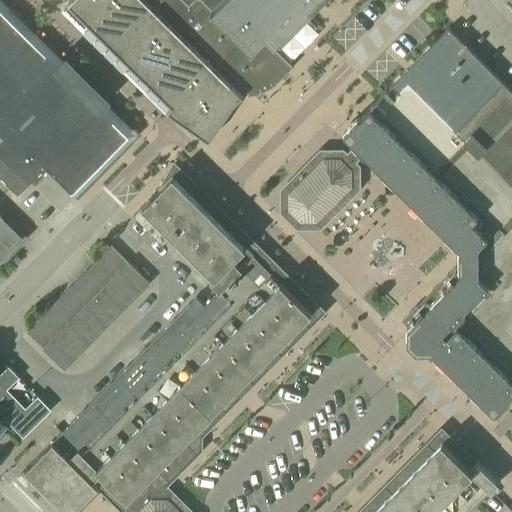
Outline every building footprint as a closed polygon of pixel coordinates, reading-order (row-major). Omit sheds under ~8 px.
[(0,0),(0,67),(34,33),(0,0)] [(89,23),(111,0),(69,0),(68,2),(89,23)] [(146,0),(111,0),(89,23),(109,43),(149,3),(146,0)] [(156,0),(247,89),(248,88),(255,86),(258,85),(262,84),(265,82),(268,80),(271,78),(274,75),(277,73),(288,61),(292,66),(293,65),(275,47),(321,0),(156,0)] [(170,23),(149,3),(109,43),(130,64),(170,23)] [(242,94),(170,23),(130,64),(171,104),(208,129),(233,104),(242,94)] [(448,27),(360,116),(359,132),(472,243),(472,276),(445,304),(444,303),(423,325),(423,331),(425,334),(430,333),(461,363),(494,395),(502,386),(502,387),(503,386),(508,391),(508,392),(508,394),(510,394),(511,391),(511,185),(455,130),(503,82),(448,27)] [(34,33),(0,67),(0,149),(69,79),(55,65),(61,59),(34,33)] [(30,152),(86,95),(69,79),(0,149),(0,176),(14,191),(41,164),(30,152)] [(98,107),(86,95),(30,152),(41,164),(98,107)] [(98,107),(41,164),(74,196),(89,181),(83,176),(125,134),(98,107)] [(317,163),(314,159),(290,183),(293,187),(288,193),(288,209),(300,221),(316,220),(352,185),(351,169),(340,157),(323,157),(317,163)] [(196,296),(62,432),(25,469),(26,470),(68,511),(70,511),(96,487),(97,486),(92,481),(92,480),(100,472),(101,472),(112,483),(112,482),(127,496),(148,475),(190,433),(310,311),(307,309),(307,308),(304,306),(304,301),(290,287),(285,287),(281,283),(281,278),(269,266),(264,266),(262,264),(253,255),(173,174),(169,178),(166,184),(161,182),(158,188),(133,215),(162,244),(168,238),(210,280),(209,281),(210,281),(211,281),(219,289),(204,304),(196,296)] [(0,216),(0,256),(20,236),(0,216)] [(128,261),(112,246),(111,245),(102,253),(119,270),(128,261)] [(119,270),(102,253),(94,262),(111,279),(119,270)] [(110,279),(132,300),(150,282),(128,261),(119,270),(111,279),(110,279)] [(94,262),(85,271),(102,287),(110,279),(111,279),(94,262)] [(102,287),(85,271),(77,279),(93,296),(102,287)] [(77,279),(68,288),(85,304),(93,296),(77,279)] [(110,279),(102,287),(93,296),(115,317),(132,300),(110,279)] [(76,313),(77,313),(85,304),(68,288),(60,297),(76,313)] [(93,296),(85,304),(77,313),(98,334),(115,317),(93,296)] [(76,313),(60,297),(51,305),(68,322),(76,313)] [(68,322),(51,305),(43,314),(59,330),(60,330),(68,322)] [(76,313),(68,322),(60,330),(66,336),(82,351),(98,334),(77,313),(76,313)] [(59,330),(43,314),(34,323),(51,339),(59,330)] [(51,339),(34,323),(26,331),(43,347),(51,339)] [(82,351),(66,336),(60,330),(59,330),(51,339),(43,347),(42,348),(64,369),(82,351)] [(38,397),(25,409),(6,389),(19,377),(8,366),(0,374),(0,430),(5,425),(1,421),(5,418),(22,437),(50,410),(38,397)] [(193,436),(190,433),(148,475),(151,478),(161,478),(193,446),(193,436)] [(469,466),(443,440),(388,496),(388,501),(377,511),(467,511),(498,482),(475,460),(469,466)] [(182,511),(167,498),(151,498),(139,510),(138,511),(182,511)]
